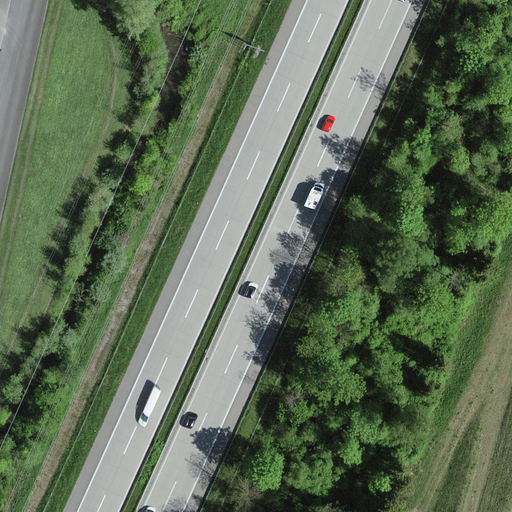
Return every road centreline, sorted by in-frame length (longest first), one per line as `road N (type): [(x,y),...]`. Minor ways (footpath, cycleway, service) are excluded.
road 1 (motorway): [(330,0),(100,511)]
road 2 (motorway): [(164,511),(392,0)]
road 3 (unclassified): [(0,140),(31,0)]
